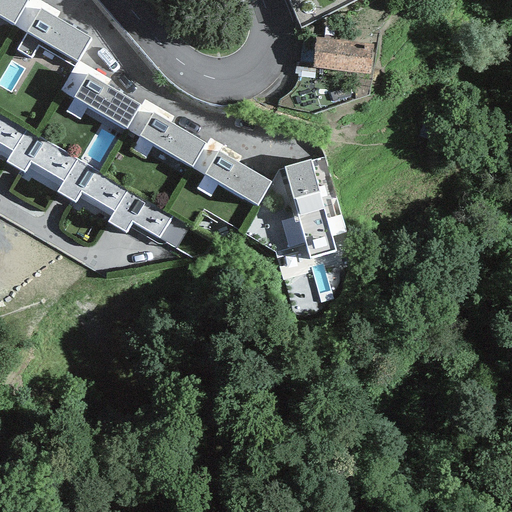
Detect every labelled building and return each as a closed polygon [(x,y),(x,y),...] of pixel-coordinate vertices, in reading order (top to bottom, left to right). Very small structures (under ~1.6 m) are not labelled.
[(0,0),(0,19),(13,27),(27,4),(20,0),(0,0)] [(28,0),(27,4),(13,27),(27,35),(16,53),(31,62),(39,49),(73,69),(75,70),(79,63),(91,42),(55,21),(60,13),(38,0),(28,0)] [(373,48),(316,41),(313,70),(369,77),(373,48)] [(75,70),(73,69),(59,93),(125,133),(139,108),(105,88),(109,80),(79,63),(75,70)] [(139,108),(125,133),(190,171),(205,146),(169,125),(174,117),(144,100),(139,108)] [(0,114),(0,147),(13,155),(27,130),(0,114)] [(27,130),(13,155),(6,166),(23,177),(30,165),(64,185),(77,160),(27,130)] [(205,146),(190,171),(257,210),(272,185),(238,165),(242,158),(210,138),(205,146)] [(77,160),(64,185),(57,196),(74,206),(81,195),(114,215),(129,190),(77,160)] [(310,162),(279,171),(300,246),(305,243),(310,263),(336,256),(310,162)] [(129,190),(114,215),(107,227),(125,237),(132,226),(159,242),(174,216),(129,190)]
